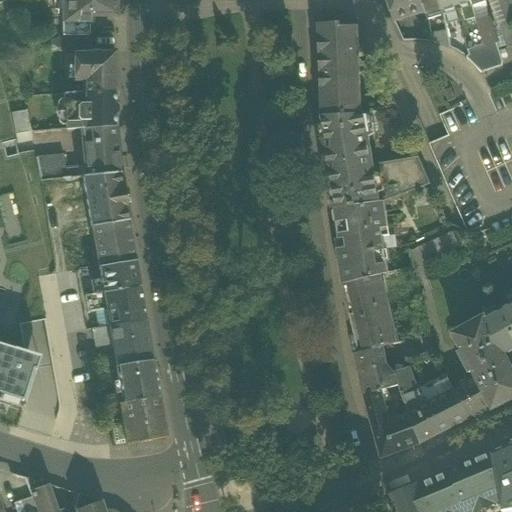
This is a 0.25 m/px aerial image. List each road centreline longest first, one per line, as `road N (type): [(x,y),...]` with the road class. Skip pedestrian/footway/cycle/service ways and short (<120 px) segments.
road 1 (secondary): [(138,0),(151,215),(192,455)]
road 2 (residential): [(330,0),(182,0)]
road 3 (residential): [(0,447),(140,487)]
